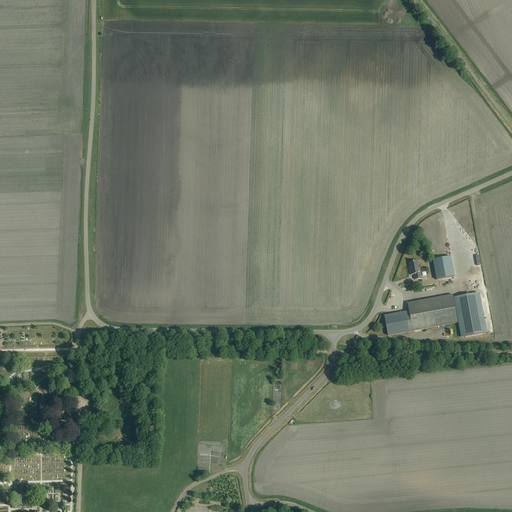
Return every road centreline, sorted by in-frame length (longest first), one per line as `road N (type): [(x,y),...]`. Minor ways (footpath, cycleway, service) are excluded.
road 1 (unclassified): [(89,313),(93,0)]
road 2 (unclassified): [(332,332),(370,319),(404,232),(421,214),(511,173)]
road 3 (unclassified): [(332,332),(114,329),(89,313)]
road 4 (unclassified): [(243,467),(330,368),(332,332)]
road 5 (track): [(511,126),(416,0)]
